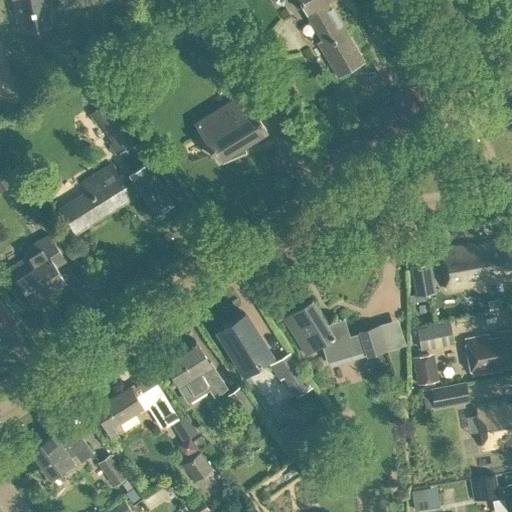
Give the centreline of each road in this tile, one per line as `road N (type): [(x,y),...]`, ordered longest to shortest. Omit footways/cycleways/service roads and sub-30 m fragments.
road 1 (residential): [(0,418),(323,214)]
road 2 (residential): [(323,214),(508,97)]
road 3 (residential): [(323,214),(511,189)]
